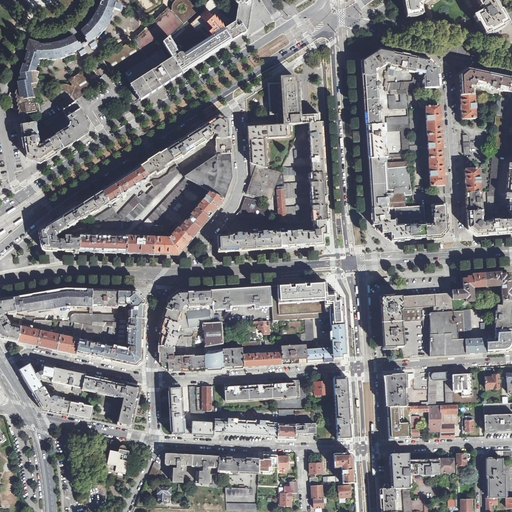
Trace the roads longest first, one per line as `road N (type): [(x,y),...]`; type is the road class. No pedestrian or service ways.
road 1 (primary): [(284,28),(22,195)]
road 2 (primary): [(0,248),(225,92)]
road 3 (residential): [(458,256),(444,61),(432,41)]
road 4 (residential): [(154,441),(363,448)]
road 5 (residential): [(357,368),(151,379)]
road 6 (residential): [(332,52),(353,76),(364,211),(344,222)]
road 7 (secondary): [(332,52),(344,222)]
road 8 (secondary): [(0,279),(74,270),(169,274)]
road 9 (residential): [(0,365),(31,352),(151,379)]
road 10 (residential): [(205,234),(241,178),(236,110),(225,92)]
road 11 (residential): [(511,358),(357,368)]
road 12 (residential): [(28,414),(154,441)]
road 13 (secondary): [(222,271),(347,263)]
